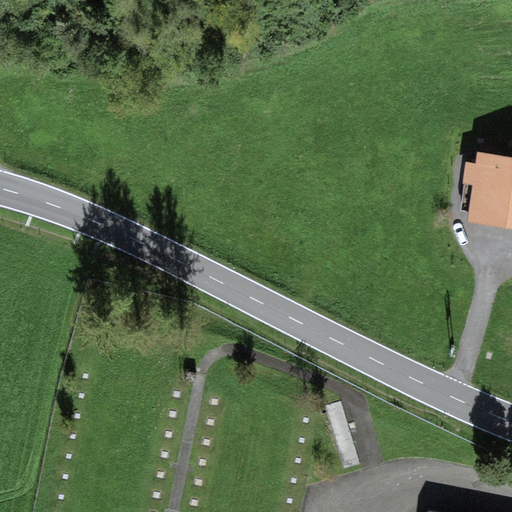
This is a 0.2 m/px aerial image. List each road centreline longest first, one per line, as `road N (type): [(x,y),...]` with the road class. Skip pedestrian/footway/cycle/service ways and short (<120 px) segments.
road 1 (primary): [(0,188),(101,224),(511,420)]
road 2 (unknown): [(457,399),(487,228)]
